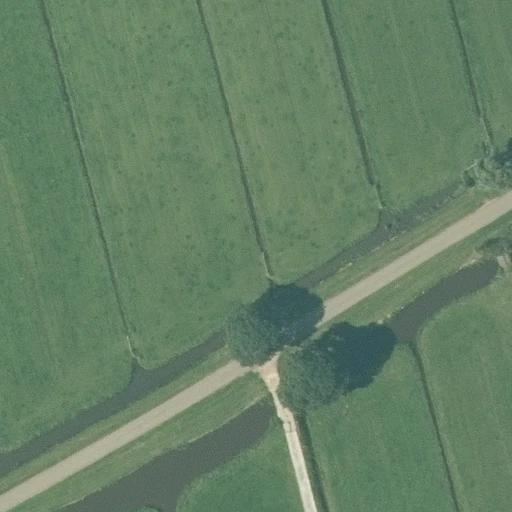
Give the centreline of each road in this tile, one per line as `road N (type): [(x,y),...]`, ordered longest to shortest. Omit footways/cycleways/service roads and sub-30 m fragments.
road 1 (unclassified): [(511,205),(0,503)]
road 2 (track): [(309,511),(261,353)]
